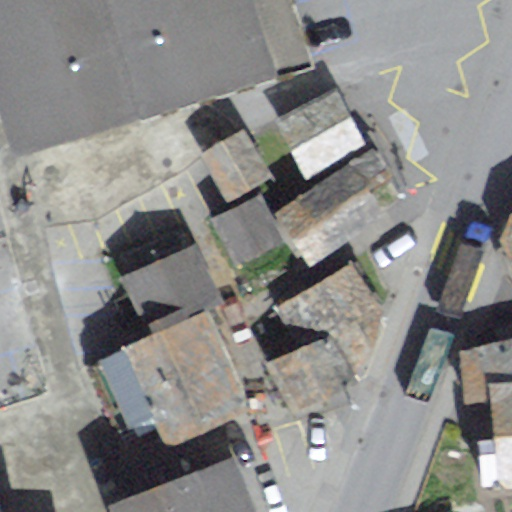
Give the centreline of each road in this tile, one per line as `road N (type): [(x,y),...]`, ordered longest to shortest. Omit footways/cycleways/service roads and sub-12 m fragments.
road 1 (secondary): [(511,122),(359,511)]
road 2 (residential): [(0,172),(87,511)]
